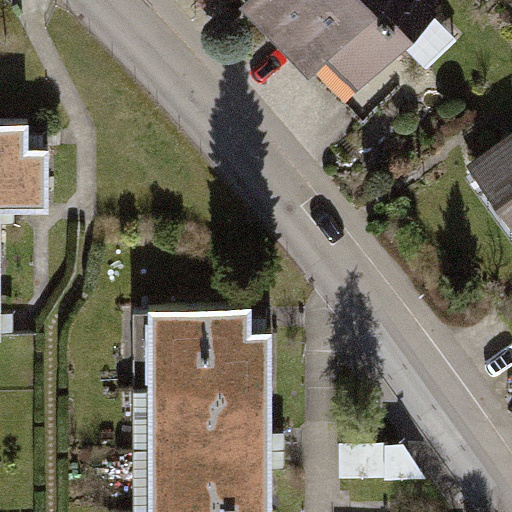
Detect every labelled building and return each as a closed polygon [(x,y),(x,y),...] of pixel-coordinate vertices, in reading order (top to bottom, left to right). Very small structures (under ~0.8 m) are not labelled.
[(434,0),(252,0),(348,90),(434,0)] [(444,13),(418,28),(439,65),(465,50),(444,13)] [(0,330),(4,331),(4,317),(3,224),(3,205),(50,204),(50,159),(27,159),(27,144),(27,119),(0,118),(0,330)] [(511,157),(479,180),(511,227),(511,157)] [(275,511),(275,452),(275,431),(274,339),(256,339),(256,326),(256,305),(152,306),(153,511),(275,511)]
